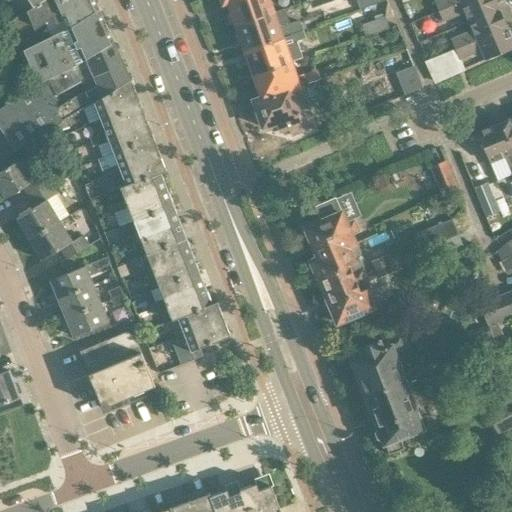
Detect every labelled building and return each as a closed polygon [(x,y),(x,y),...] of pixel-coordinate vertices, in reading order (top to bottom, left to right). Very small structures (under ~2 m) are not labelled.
[(53,36),(100,13),(93,0),(42,0),(32,7),(11,20),(21,36),(34,28),(36,31),(46,23),(53,36)] [(232,0),(228,1),(231,10),(229,13),(233,23),(236,25),(272,12),(267,0),(232,0)] [(440,0),(435,2),(439,11),(465,0),(440,0)] [(494,0),(465,0),(439,11),(443,21),(465,12),(469,21),(498,8),(494,0)] [(498,8),(469,21),(473,31),(451,40),(455,50),(507,28),(498,8)] [(272,12),(236,25),(237,27),(235,30),(239,40),(242,41),(245,50),(303,31),(299,21),(288,25),(287,22),(277,25),(272,12)] [(40,81),(47,77),(113,42),(100,13),(53,36),(26,50),(40,81)] [(366,37),(389,30),(385,18),(362,26),(366,37)] [(511,40),(507,28),(455,50),(432,60),(436,70),(480,51),(484,61),(511,48),(511,40)] [(303,31),(245,50),(248,60),(247,62),(250,72),(253,73),(253,76),(290,63),(286,51),(296,47),(294,43),(305,39),(303,31)] [(109,73),(124,65),(113,42),(47,77),(56,94),(95,73),(98,81),(110,74),(109,73)] [(404,95),(422,88),(409,55),(397,60),(402,71),(395,74),(404,95)] [(290,63),(253,76),(254,76),(252,79),(256,89),(258,90),(261,98),(261,99),(301,85),(333,74),(330,66),(295,78),(290,63)] [(95,103),(131,81),(124,65),(109,73),(110,74),(98,81),(99,84),(88,92),(86,90),(57,108),(66,121),(95,103)] [(56,94),(47,77),(40,81),(0,107),(0,123),(17,150),(55,127),(66,121),(57,108),(56,108),(54,104),(58,101),(55,95),(56,94)] [(102,120),(141,105),(131,81),(95,103),(102,120)] [(261,99),(261,98),(253,101),(254,104),(252,107),(255,117),(259,119),(262,128),(275,123),(278,132),(288,128),(291,136),(304,132),(304,131),(315,127),(301,85),(261,99)] [(108,137),(147,122),(141,105),(102,120),(106,132),(108,137)] [(511,118),(501,123),(511,149),(511,118)] [(66,121),(55,127),(57,134),(70,130),(66,121)] [(114,154),(154,139),(147,122),(108,137),(106,132),(98,135),(102,145),(110,142),(114,154)] [(511,173),(511,149),(501,123),(477,133),(489,161),(503,155),(507,165),(504,166),(508,175),(511,173)] [(102,145),(98,135),(91,138),(95,148),(102,145)] [(120,170),(160,154),(154,139),(114,154),(119,166),(120,170)] [(160,174),(161,173),(167,171),(160,154),(120,170),(119,166),(111,169),(115,178),(122,175),(126,186),(127,187),(159,173),(160,174)] [(29,198),(50,185),(45,175),(34,182),(21,160),(0,172),(0,192),(5,200),(24,189),(29,198)] [(441,191),(455,185),(445,161),(431,166),(441,191)] [(115,178),(111,169),(103,171),(107,181),(115,178)] [(128,205),(168,190),(161,173),(160,174),(159,173),(127,187),(126,186),(122,188),(126,200),(128,205)] [(489,184),(475,189),(487,218),(500,212),(489,184)] [(29,240),(59,222),(46,201),(56,195),(50,185),(29,198),(35,208),(17,219),(29,240)] [(135,222),(174,206),(168,190),(128,205),(126,200),(119,203),(122,213),(130,210),(135,222)] [(319,256),(345,245),(347,248),(354,245),(349,234),(358,231),(354,221),(345,225),(334,199),(316,207),(322,221),(319,222),(317,221),(309,224),(308,227),(305,228),(312,245),(313,244),(319,256)] [(122,213),(119,203),(111,206),(114,216),(122,213)] [(141,238),(180,222),(174,206),(135,222),(139,234),(141,238)] [(432,247),(436,245),(458,236),(451,219),(425,230),(432,247)] [(59,222),(29,240),(42,262),(61,250),(67,261),(88,248),(82,237),(71,243),(59,222)] [(147,255),(187,240),(180,222),(141,238),(139,234),(131,237),(135,246),(143,243),(147,255)] [(458,236),(436,245),(441,257),(463,248),(458,236)] [(135,246),(131,237),(123,240),(127,249),(135,246)] [(160,288),(199,273),(187,240),(147,255),(152,267),(144,270),(148,279),(156,276),(160,288)] [(345,245),(319,256),(319,257),(311,260),(312,263),(311,267),(314,274),(317,275),(317,277),(319,276),(325,291),(363,275),(360,268),(356,270),(347,248),(345,245)] [(371,261),(374,271),(389,265),(385,256),(371,261)] [(97,263),(100,271),(112,266),(109,258),(97,263)] [(118,267),(122,278),(130,275),(125,264),(118,267)] [(389,265),(374,271),(377,279),(392,273),(389,265)] [(58,301),(93,286),(85,267),(50,282),(55,295),(47,298),(50,305),(58,301)] [(148,279),(144,270),(136,273),(140,283),(148,279)] [(166,304),(206,289),(199,273),(160,288),(164,300),(166,304)] [(363,275),(325,291),(331,304),(329,304),(330,308),(329,311),(333,319),(335,320),(336,322),(372,307),(362,283),(366,282),(363,275)] [(57,322),(100,305),(93,286),(58,301),(63,313),(55,316),(57,322)] [(108,292),(111,299),(124,294),(121,287),(108,292)] [(172,321),(217,303),(212,305),(206,289),(166,304),(164,300),(156,303),(160,313),(168,310),(172,321)] [(511,319),(511,291),(503,295),(511,319)] [(124,294),(111,299),(115,307),(127,302),(124,294)] [(511,319),(503,295),(489,301),(479,304),(481,308),(489,328),(498,325),(511,319)] [(160,313),(156,303),(149,306),(152,316),(160,313)] [(184,335),(224,320),(217,303),(172,321),(173,322),(178,320),(182,332),(175,334),(178,343),(186,340),(184,335)] [(100,305),(57,322),(60,328),(68,325),(73,338),(108,324),(100,305)] [(224,320),(184,335),(186,340),(178,343),(179,345),(173,347),(180,366),(202,357),(199,349),(230,337),(224,320)] [(507,348),(498,325),(489,328),(498,352),(507,348)] [(127,333),(79,352),(103,408),(155,386),(135,339),(127,333)] [(365,396),(402,381),(403,381),(392,352),(405,347),(400,334),(358,350),(361,357),(352,361),(359,379),(355,385),(357,392),(364,394),(364,396),(365,396)] [(445,337),(436,342),(445,358),(454,353),(445,337)] [(0,405),(19,398),(9,372),(0,375),(0,405)] [(402,381),(365,396),(377,426),(374,433),(376,438),(383,441),(388,454),(402,448),(399,439),(421,431),(402,381)] [(498,432),(511,424),(511,401),(488,415),(498,432)] [(500,436),(511,458),(511,433),(510,430),(500,436)] [(240,491),(241,493),(248,511),(280,511),(271,487),(258,491),(256,485),(240,491)] [(209,497),(214,511),(248,511),(241,493),(230,498),(227,491),(209,497)] [(189,502),(192,511),(214,511),(209,497),(208,495),(189,502)] [(170,509),(171,511),(192,511),(189,502),(170,509)]
